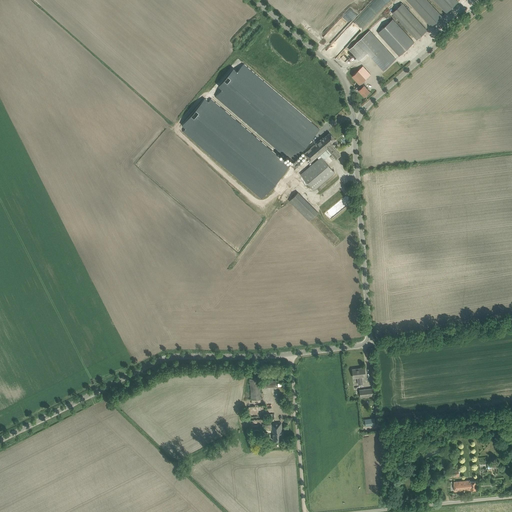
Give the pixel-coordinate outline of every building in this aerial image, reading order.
[(407,0),(432,27),(443,17),(427,0),(407,0)] [(458,2),(456,0),(435,0),(447,13),(458,2)] [(393,13),(417,40),(428,30),(403,3),(393,13)] [(378,33),(384,39),(399,57),(415,42),(393,19),(378,33)] [(396,59),(370,30),(358,41),(368,53),(384,70),(396,59)] [(222,89),(215,96),(291,161),(319,129),(243,64),(237,71),(233,68),(218,85),(222,89)] [(357,87),(359,89),(359,90),(365,96),(370,91),(364,85),(362,82),(371,74),(363,66),(359,69),(355,65),(348,71),(352,76),(360,84),(357,87)] [(204,98),(182,125),(186,128),(183,131),(260,197),(288,164),(211,98),(208,101),(204,98)] [(301,174),(311,186),(314,190),(334,172),(319,154),(327,148),(336,159),(340,155),(330,143),(335,139),(330,132),(323,138),(323,137),(304,153),(311,162),(317,156),(319,159),(301,174)] [(289,201),(310,220),(318,211),(297,192),(289,201)] [(352,369),(353,377),(357,377),(358,384),(362,384),(361,376),(365,376),(364,368),(352,369)] [(261,398),(260,385),(266,384),(266,386),(276,385),(275,380),(266,381),(265,379),(259,379),(259,377),(250,378),(250,383),(251,399),(256,399),(261,398)] [(359,390),(360,397),(374,395),(373,388),(359,390)] [(364,419),(365,426),(375,425),(374,418),(364,419)] [(281,422),(271,423),(272,429),(272,432),(273,432),(273,440),(282,440),(281,431),(282,431),(281,422)] [(444,470),(445,478),(460,476),(459,468),(444,470)] [(454,481),(454,486),(455,491),(478,489),(477,480),(470,481),(470,480),(454,481)]
